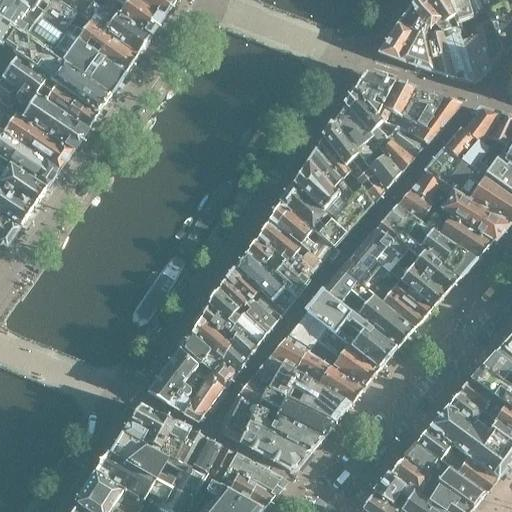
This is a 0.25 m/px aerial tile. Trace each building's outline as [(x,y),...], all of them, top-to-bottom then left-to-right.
[(126,76),(11,0),(0,0),(0,19),(112,97),(126,76)] [(75,17),(67,11),(75,0),(11,0),(126,76),(138,58),(82,20),(76,16),(75,17)] [(75,0),(67,11),(75,17),(76,16),(82,20),(92,7),(86,3),(88,0),(75,0)] [(119,0),(107,0),(101,10),(95,6),(93,8),(106,16),(109,11),(111,12),(117,4),(119,0)] [(163,21),(133,0),(119,0),(117,4),(123,9),(118,17),(151,39),(163,21)] [(177,1),(175,0),(133,0),(163,21),(177,1)] [(449,33),(434,16),(420,0),(418,0),(413,9),(412,10),(417,27),(425,30),(437,30),(440,38),(449,33)] [(454,31),(442,0),(420,0),(434,16),(444,12),(451,32),(454,31)] [(487,14),(485,8),(481,0),(442,0),(454,31),(487,14)] [(481,0),(485,8),(504,1),(503,0),(481,0)] [(511,8),(511,0),(503,0),(504,1),(508,10),(511,8)] [(511,48),(511,21),(508,10),(504,1),(485,8),(487,14),(504,57),(511,48)] [(118,17),(111,12),(109,11),(106,16),(93,8),(92,7),(82,20),(138,58),(151,39),(118,17)] [(416,43),(417,27),(412,10),(398,29),(398,30),(381,56),(434,75),(424,46),(416,43)] [(504,57),(487,14),(454,31),(451,32),(449,33),(440,38),(454,82),(455,81),(474,86),(491,70),(504,57)] [(112,97),(0,19),(0,49),(16,60),(47,81),(99,116),(112,97)] [(454,82),(440,38),(424,46),(434,75),(454,82)] [(91,134),(88,132),(47,104),(37,97),(43,88),(47,81),(16,60),(0,84),(0,104),(9,110),(15,100),(16,105),(21,108),(26,107),(27,105),(31,108),(23,120),(73,153),(83,138),(87,141),(91,134)] [(378,116),(395,87),(367,78),(355,94),(378,116)] [(102,118),(99,116),(47,81),(43,88),(53,95),(47,104),(88,132),(95,121),(99,123),(102,118)] [(395,132),(415,93),(395,87),(378,116),(385,123),(395,132)] [(424,133),(442,101),(415,93),(395,132),(409,139),(412,133),(415,134),(418,129),(424,133)] [(385,123),(378,116),(355,94),(349,103),(345,100),(341,106),(345,109),(383,145),(384,144),(390,138),(380,128),(385,123)] [(238,161),(239,165),(240,167),(243,168),(247,167),(249,166),(253,162),(256,158),(288,108),(274,99),(242,148),(239,154),(238,158),(238,161)] [(449,125),(447,123),(461,107),(442,101),(424,133),(418,129),(415,134),(412,133),(409,139),(426,147),(434,137),(436,139),(449,125)] [(23,120),(9,110),(0,104),(0,132),(60,173),(63,175),(68,169),(64,166),(73,153),(23,120)] [(383,145),(345,109),(333,126),(365,167),(377,153),(383,145)] [(478,145),(500,119),(480,113),(479,113),(462,133),(478,145)] [(511,148),(511,145),(511,122),(500,119),(478,145),(496,158),(501,145),(511,148)] [(365,167),(333,126),(324,140),(357,185),(369,171),(365,167)] [(60,173),(0,132),(0,160),(46,192),(60,173)] [(426,147),(409,139),(395,132),(390,138),(384,144),(413,162),(426,147)] [(478,145),(462,133),(445,153),(511,200),(511,169),(504,164),(496,158),(478,145)] [(357,185),(324,140),(316,152),(354,200),(363,192),(357,185)] [(400,176),(413,162),(384,144),(383,145),(377,153),(400,176)] [(354,200),(316,152),(309,165),(345,211),(354,200)] [(400,176),(377,153),(365,167),(369,171),(386,192),(400,176)] [(511,200),(445,153),(425,176),(441,186),(457,195),(464,182),(477,190),(470,202),(510,226),(510,225),(511,222),(511,200)] [(0,188),(34,211),(43,197),(46,200),(50,194),(46,192),(0,160),(0,188)] [(345,211),(309,165),(294,187),(325,216),(330,221),(347,237),(374,206),(363,192),(354,200),(345,211)] [(386,192),(369,171),(357,185),(363,192),(374,206),(386,193),(386,192)] [(510,226),(470,202),(458,195),(453,205),(436,195),(441,186),(425,176),(411,192),(432,206),(443,213),(475,233),(493,244),(510,226)] [(215,190),(211,196),(173,253),(187,262),(225,205),(228,199),(230,194),(230,191),(230,186),(228,184),(226,184),(221,185),(219,186),(215,190)] [(317,224),(325,216),(294,187),(285,200),(281,197),(277,203),(281,206),(312,232),(319,238),(334,251),(347,237),(330,221),(322,229),(317,224)] [(21,229),(25,231),(29,225),(25,223),(34,211),(0,188),(0,216),(20,230),(21,229)] [(425,217),(432,206),(411,192),(396,208),(424,227),(429,220),(425,217)] [(312,245),(305,240),(312,232),(281,206),(269,224),(299,247),(309,255),(301,265),(295,271),(308,282),(322,265),(322,266),(334,251),(319,238),(312,245)] [(476,262),(424,227),(396,208),(385,221),(459,282),(461,280),(459,278),(463,275),(464,276),(476,262)] [(493,244),(475,233),(443,213),(438,221),(431,217),(429,220),(424,227),(476,262),(477,261),(481,256),(482,256),(493,244)] [(20,230),(0,216),(0,243),(8,249),(20,230)] [(459,282),(385,221),(376,232),(394,247),(379,267),(389,276),(432,311),(459,282)] [(308,282),(295,271),(301,265),(291,258),(299,247),(269,224),(259,240),(286,263),(273,280),(296,300),(309,283),(308,282)] [(389,276),(379,267),(394,247),(376,232),(358,254),(357,253),(341,273),(323,295),(342,310),(359,288),(372,298),(380,287),(389,276)] [(286,263),(259,240),(258,240),(247,256),(273,280),(286,263)] [(296,300),(273,280),(247,256),(235,272),(257,291),(262,296),(283,315),(296,300)] [(163,273),(159,278),(127,326),(139,335),(172,286),(175,281),(176,276),(177,274),(176,270),(175,268),(172,267),(168,269),(166,270),(163,273)] [(257,291),(235,272),(235,273),(228,282),(249,301),(253,296),(257,291)] [(432,311),(389,276),(380,287),(387,292),(391,287),(399,293),(394,299),(396,300),(423,321),(432,311)] [(249,301),(228,282),(220,293),(239,310),(240,312),(244,307),(249,301)] [(423,321),(396,300),(392,305),(383,297),(387,292),(380,287),(372,298),(413,331),(414,330),(417,326),(418,326),(423,321)] [(413,331),(372,298),(359,288),(342,310),(396,351),(413,331)] [(235,316),(239,310),(220,293),(210,307),(210,308),(233,328),(239,320),(235,316)] [(396,351),(342,310),(323,295),(321,296),(321,297),(308,314),(307,313),(306,315),(379,372),(385,365),(384,365),(384,358),(391,357),(391,358),(396,351)] [(284,315),(283,315),(262,296),(258,301),(253,296),(249,301),(275,325),(284,315)] [(275,325),(249,301),(244,307),(249,312),(245,317),(267,337),(276,325),(275,325)] [(233,328),(210,308),(201,321),(223,341),(233,328)] [(245,317),(240,312),(239,310),(235,316),(239,320),(233,328),(257,350),(267,337),(245,317)] [(378,373),(379,372),(306,315),(289,338),(310,352),(365,389),(366,388),(365,387),(375,375),(375,376),(378,372),(378,373)] [(247,362),(223,341),(201,321),(192,336),(213,355),(237,376),(238,376),(247,363),(247,362)] [(257,350),(233,328),(223,341),(247,362),(257,350)] [(213,355),(192,336),(182,351),(202,368),(213,355)] [(316,360),(308,355),(310,352),(289,338),(288,337),(270,359),(301,377),(316,360)] [(511,339),(511,338),(504,346),(505,347),(500,352),(499,351),(497,354),(496,354),(495,355),(496,356),(511,366),(511,339)] [(183,392),(200,370),(181,353),(177,350),(169,362),(173,365),(162,380),(183,392)] [(237,376),(213,355),(202,368),(206,371),(204,373),(209,378),(224,391),(237,376)] [(511,366),(496,356),(492,360),(490,363),(489,363),(484,370),(511,389),(511,366)] [(351,407),(301,377),(270,359),(250,383),(269,393),(286,401),(296,406),(335,426),(337,424),(336,424),(344,415),(351,407)] [(363,391),(316,360),(301,377),(351,407),(351,406),(363,391)] [(209,378),(204,373),(200,370),(183,392),(170,407),(185,416),(209,378)] [(511,389),(484,370),(481,372),(482,372),(475,379),(471,383),(511,412),(511,389)] [(211,415),(226,393),(224,391),(209,378),(185,416),(200,424),(208,413),(211,415)] [(170,407),(183,392),(162,380),(151,396),(170,407)] [(259,410),(269,393),(250,383),(237,399),(259,410)] [(511,412),(471,383),(459,398),(491,420),(511,435),(511,412)] [(335,426),(296,406),(291,417),(281,412),(286,401),(269,393),(259,410),(323,440),(324,439),(328,434),(329,434),(335,426)] [(491,420),(459,398),(448,410),(480,433),(491,420)] [(252,424),(259,410),(237,399),(223,428),(223,436),(224,436),(240,445),(252,424)] [(158,456),(174,426),(160,419),(141,409),(131,425),(150,436),(143,448),(158,456)] [(323,440),(259,410),(252,424),(275,436),(311,454),(323,440)] [(511,435),(491,420),(480,433),(448,410),(429,432),(459,454),(497,481),(511,463),(511,435)] [(263,458),(275,436),(252,424),(240,445),(263,458)] [(143,448),(150,436),(131,425),(123,437),(143,448)] [(189,473),(206,442),(190,434),(174,426),(158,456),(189,473)] [(459,454),(429,432),(417,446),(440,462),(448,468),(459,454)] [(298,471),(311,454),(275,436),(263,458),(290,473),(292,473),(293,473),(295,473),(296,473),(297,472),(298,471)] [(158,456),(143,448),(123,437),(111,457),(195,505),(205,487),(207,483),(204,481),(189,473),(158,456)] [(204,481),(221,450),(206,442),(189,473),(204,481)] [(440,462),(417,446),(404,460),(427,477),(440,462)] [(219,489),(221,486),(227,474),(236,458),(221,450),(204,481),(207,483),(217,488),(219,489)] [(497,481),(459,454),(448,468),(485,495),(486,495),(497,482),(497,481)] [(260,511),(225,493),(219,489),(217,488),(216,489),(214,490),(213,490),(212,490),(211,490),(205,487),(195,505),(111,457),(99,477),(157,511),(260,511)] [(427,477),(404,460),(401,457),(398,461),(397,463),(400,465),(391,475),(391,476),(408,487),(413,481),(420,485),(427,477)] [(282,484),(271,478),(268,477),(268,476),(267,475),(236,458),(227,474),(274,499),(275,498),(281,490),(282,490),(283,488),(282,488),(281,485),(282,484)] [(485,495),(448,468),(440,462),(427,477),(473,510),(475,508),(474,508),(484,496),(485,495)] [(274,499),(227,474),(221,486),(227,489),(225,493),(260,511),(264,511),(274,500),(274,499)] [(444,511),(408,487),(391,476),(389,478),(387,481),(380,489),(378,492),(377,492),(375,494),(391,504),(402,511),(444,511)] [(157,511),(99,477),(79,508),(85,511),(157,511)] [(473,510),(427,477),(420,485),(413,481),(408,487),(444,511),(472,511),(474,510),(473,510)] [(364,511),(383,511),(391,504),(375,494),(363,510),(364,511)]
